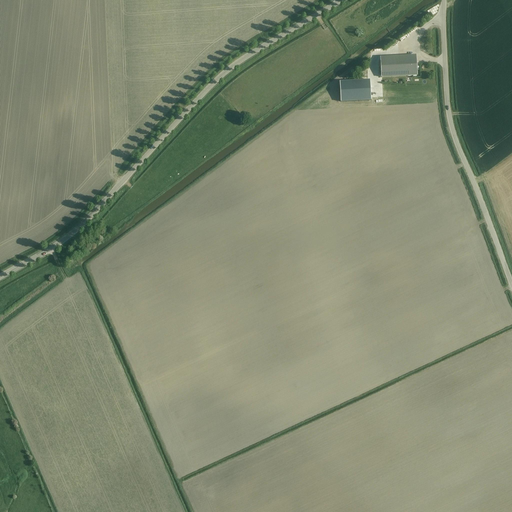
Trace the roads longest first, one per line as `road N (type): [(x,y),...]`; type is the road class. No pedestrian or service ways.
road 1 (tertiary): [(0,277),(88,218),(228,69),(343,0)]
road 2 (tertiary): [(511,284),(446,114),(443,0)]
